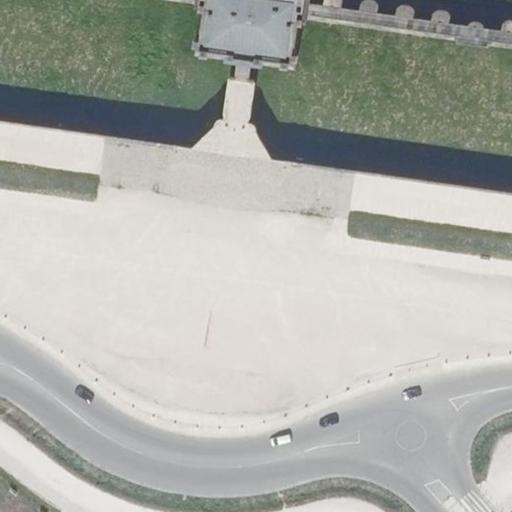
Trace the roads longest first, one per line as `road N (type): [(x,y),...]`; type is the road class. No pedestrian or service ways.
road 1 (tertiary): [(0,360),(112,440),(187,466),(262,463),(407,438)]
road 2 (tertiary): [(511,385),(438,410),(407,438)]
